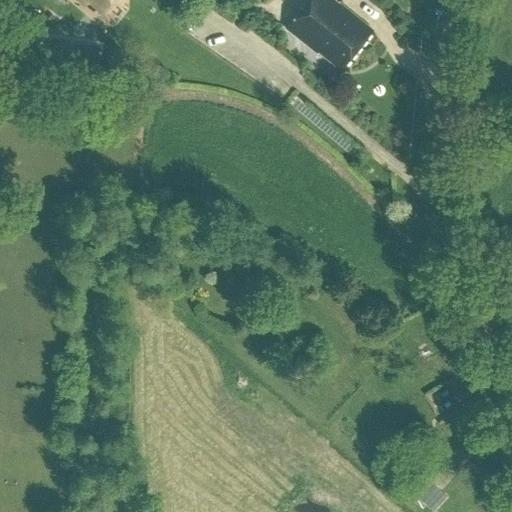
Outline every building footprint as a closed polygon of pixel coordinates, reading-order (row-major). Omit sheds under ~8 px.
[(103,13),(113,0),(78,0),(86,6),(90,2),(103,13)] [(345,67),(375,31),(336,0),(310,0),(287,28),(322,56),(326,51),(345,67)] [(241,56),(248,45),(209,21),(197,41),(247,72),(253,64),(241,56)] [(96,65),(99,45),(87,43),(84,63),(96,65)] [(442,423),(464,410),(449,385),(427,399),(442,423)] [(404,493),(422,510),(457,472),(438,455),(404,493)]
